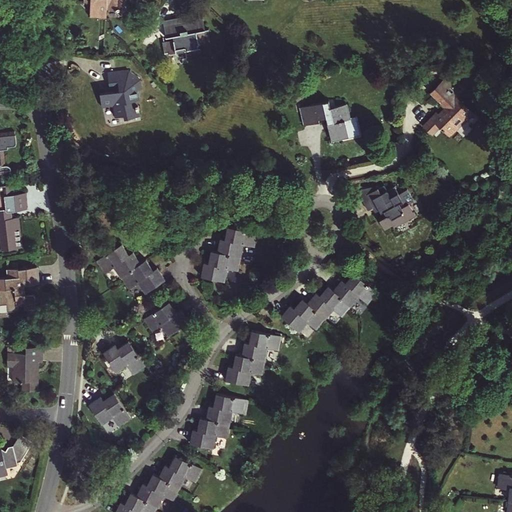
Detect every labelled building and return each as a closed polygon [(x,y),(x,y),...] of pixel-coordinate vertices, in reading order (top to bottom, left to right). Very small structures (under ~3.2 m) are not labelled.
[(107,18),(107,10),(118,10),(125,0),(83,0),(83,6),(91,6),(90,17),(107,18)] [(165,56),(175,54),(185,52),(186,55),(187,61),(201,59),(199,49),(198,49),(197,47),(209,45),(207,31),(204,32),(201,16),(183,19),(184,21),(184,25),(178,26),(178,22),(163,24),(165,40),(170,39),(171,43),(163,45),(165,56)] [(106,100),(106,103),(106,115),(115,115),(115,119),(130,119),(131,108),(130,108),(130,103),(134,103),(134,93),(138,93),(138,82),(128,71),(121,71),(122,70),(106,69),(105,83),(111,83),(113,83),(113,89),(111,89),(95,88),(94,100),(106,100)] [(444,121),(443,119),(440,117),(426,131),(434,140),(442,132),(444,133),(451,141),(460,133),(461,135),(477,120),(462,103),(466,99),(451,83),(435,98),(449,114),(447,115),(448,117),(444,121)] [(351,137),(361,134),(358,122),(353,123),(349,109),(334,113),(332,106),(303,113),(307,131),(322,127),(322,124),(329,122),(334,146),(352,141),(351,137)] [(0,164),(1,174),(13,173),(13,166),(11,164),(5,164),(4,149),(9,148),(8,145),(16,144),(16,131),(0,131),(0,164)] [(442,132),(434,140),(435,141),(444,133),(442,132)] [(453,143),(461,135),(460,133),(451,141),(453,143)] [(0,246),(0,251),(23,249),(20,218),(13,218),(12,211),(28,210),(26,193),(16,194),(15,183),(0,184),(0,246)] [(380,210),(383,215),(379,219),(381,223),(382,224),(382,225),(385,229),(396,224),(397,226),(416,213),(412,209),(413,208),(409,197),(406,191),(401,192),(395,184),(388,188),(385,184),(379,186),(376,185),(365,187),(368,200),(364,202),(368,209),(373,207),(376,213),(380,210)] [(359,187),(364,202),(368,200),(365,187),(359,187)] [(112,200),(102,198),(99,208),(109,211),(112,200)] [(220,243),(219,249),(234,254),(242,255),(245,243),(256,246),(256,240),(257,231),(238,226),(228,225),(227,230),(226,236),(220,237),(220,243)] [(114,267),(121,277),(141,260),(134,251),(131,252),(122,242),(96,260),(104,273),(114,267)] [(234,254),(219,249),(212,248),(209,261),(204,260),(202,275),(226,280),(228,268),(240,271),(242,255),(234,254)] [(121,277),(126,284),(130,289),(139,283),(144,291),(166,278),(158,266),(155,268),(147,258),(141,260),(121,277)] [(19,269),(5,270),(6,278),(0,278),(0,305),(6,304),(7,313),(36,310),(34,294),(25,296),(24,285),(39,284),(38,268),(19,270),(19,269)] [(335,286),(352,304),(364,300),(373,307),(383,295),(367,280),(353,272),(346,280),(342,277),(335,286)] [(336,288),(329,283),(322,293),(317,290),(309,299),(326,318),(333,310),(334,310),(343,315),(352,304),(335,286),(336,288)] [(317,329),(323,322),(326,318),(309,299),(303,295),(295,305),(291,303),(282,314),(301,331),(308,322),(317,329)] [(170,298),(144,317),(153,329),(161,324),(169,333),(190,319),(182,307),(178,310),(170,298)] [(242,352),(267,360),(269,348),(279,348),(282,335),(270,331),(252,328),(249,340),(245,341),(242,352)] [(138,352),(129,339),(119,346),(115,343),(103,351),(118,371),(128,364),(134,373),(146,364),(138,352)] [(29,351),(11,350),(10,363),(18,363),(18,379),(27,380),(27,383),(23,383),(23,388),(40,389),(40,382),(37,382),(38,371),(36,371),(37,361),(44,361),(45,346),(29,345),(29,351)] [(263,375),(266,367),(267,360),(242,352),(236,352),(234,364),(228,364),(226,379),(249,382),(252,372),(263,375)] [(107,396),(95,404),(108,424),(118,418),(124,427),(137,417),(122,394),(110,401),(107,396)] [(210,420),(233,425),(235,414),(245,416),(248,400),(220,395),(217,408),(212,407),(210,420)] [(233,425),(210,420),(205,420),(202,434),(197,433),(194,446),(217,450),(219,439),(230,441),(233,425)] [(0,475),(11,473),(10,466),(21,464),(20,461),(25,459),(36,439),(23,432),(17,443),(11,444),(9,448),(5,446),(4,442),(0,442),(0,475)] [(170,465),(163,477),(184,488),(189,479),(198,484),(207,469),(181,455),(175,467),(170,465)] [(163,477),(158,474),(152,485),(147,482),(140,495),(161,506),(167,495),(177,501),(184,488),(163,477)] [(511,477),(499,476),(497,491),(509,493),(508,503),(509,503),(511,503),(511,477)] [(157,511),(158,510),(161,506),(140,495),(135,492),(129,504),(124,502),(118,511),(157,511)]
